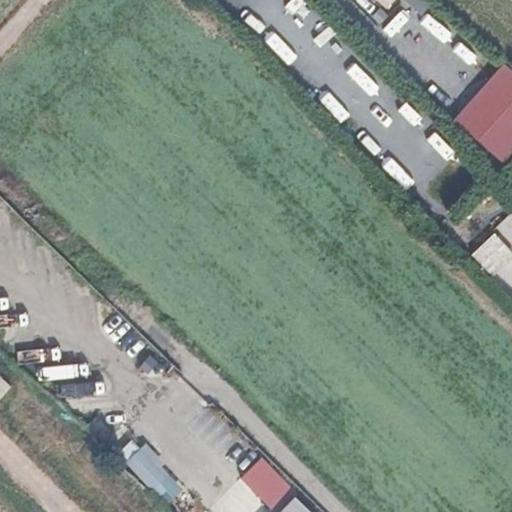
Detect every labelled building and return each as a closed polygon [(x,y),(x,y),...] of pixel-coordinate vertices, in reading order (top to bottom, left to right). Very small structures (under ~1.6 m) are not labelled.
[(373,0),(384,10),(392,0),(373,0)] [(511,140),(511,95),(478,132),(500,153),(511,140)] [(399,178),(421,159),(401,137),(380,155),(399,178)] [(470,254),(491,276),(511,256),(511,253),(492,233),(470,254)] [(143,442),(123,461),(164,504),(184,485),(143,442)] [(264,503),(286,483),(261,456),(239,476),(264,503)] [(311,511),(295,497),(280,511),(311,511)]
